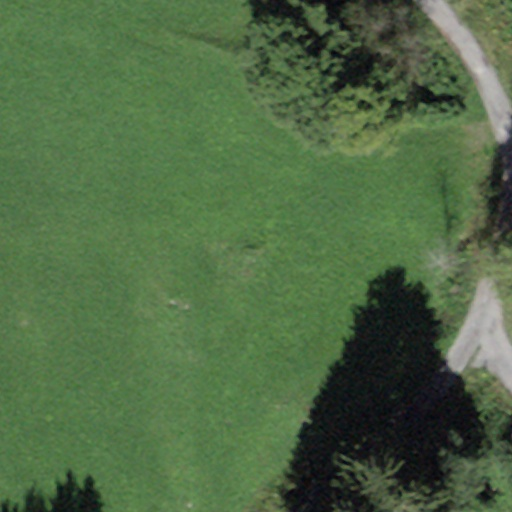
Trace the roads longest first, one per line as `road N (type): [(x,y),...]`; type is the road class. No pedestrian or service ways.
road 1 (track): [(483,322),(384,449),(310,511)]
road 2 (track): [(511,161),(505,110),(451,23),(427,0)]
road 3 (track): [(511,363),(483,322),(511,207)]
